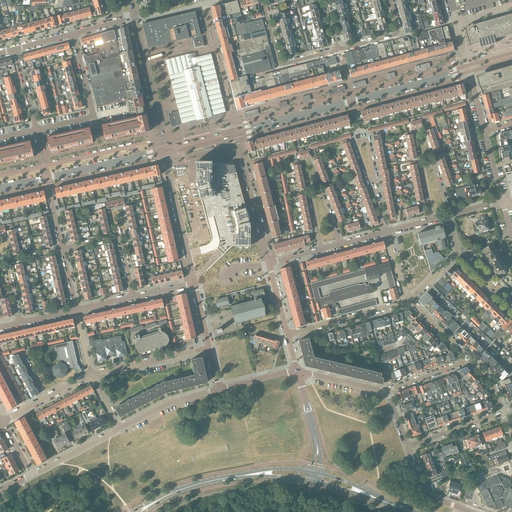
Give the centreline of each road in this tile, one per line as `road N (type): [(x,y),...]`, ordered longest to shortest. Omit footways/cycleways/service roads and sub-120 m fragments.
road 1 (tertiary): [(235,132),(468,69)]
road 2 (residential): [(36,130),(91,115),(72,34)]
road 3 (tertiary): [(163,150),(194,282)]
road 4 (tertiary): [(269,263),(235,132)]
road 5 (residential): [(262,0),(279,64),(337,49)]
road 6 (residential): [(287,335),(408,301)]
road 7 (residential): [(91,375),(208,348)]
road 8 (residential): [(133,297),(119,238),(61,249)]
road 9 (residential): [(448,215),(429,162),(422,168),(431,219)]
road 10 (residential): [(320,249),(313,193),(322,195),(340,243)]
